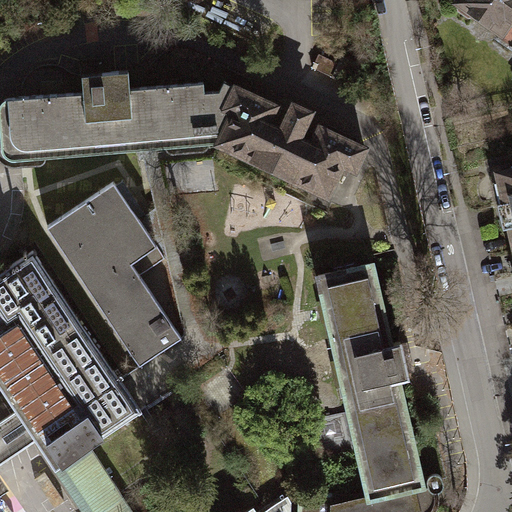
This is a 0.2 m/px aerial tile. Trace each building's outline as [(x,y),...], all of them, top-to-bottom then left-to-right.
[(511,0),(458,0),(459,0),(454,6),(472,18),(474,14),(498,31),(495,36),(511,47),(511,46),(511,0)] [(275,105),(223,81),(218,91),(204,91),(204,81),(130,85),(129,70),(82,72),(83,91),(9,97),(3,99),(0,103),(0,123),(2,148),(4,153),(8,156),(14,158),(217,142),(326,194),(342,162),(355,168),(365,147),(320,127),(312,144),(299,137),(312,110),(292,101),(279,128),(266,122),(275,105)] [(216,193),(214,159),(173,161),(175,196),(216,193)] [(511,167),(496,171),(503,200),(497,201),(502,227),(510,225),(511,235),(511,167)] [(115,180),(49,224),(142,363),(183,335),(141,273),(166,256),(115,180)] [(0,385),(16,409),(36,439),(55,467),(88,445),(140,410),(33,250),(0,271),(0,385)] [(373,260),(316,274),(325,312),(340,373),(369,496),(424,483),(398,377),(409,374),(400,339),(392,341),(373,260)] [(0,462),(6,458),(19,449),(36,439),(16,409),(3,418),(0,420),(0,462)] [(131,511),(88,445),(55,467),(84,511),(434,511),(436,511),(438,505),(438,498),(438,492),(441,490),(442,487),(443,483),(442,479),(440,476),(438,474),(433,474),(429,476),(428,479),(428,482),(424,483),(369,496),(298,492),(290,497),(289,511),(131,511)] [(0,511),(0,500),(24,484),(6,458),(0,462),(0,511)]
